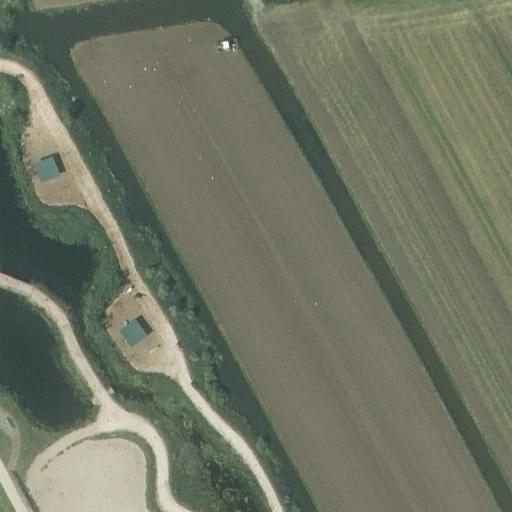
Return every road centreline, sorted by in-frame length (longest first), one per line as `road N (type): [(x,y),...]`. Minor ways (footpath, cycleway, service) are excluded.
road 1 (unknown): [(0,67),(32,89),(174,352),(177,371),(251,459),(277,511)]
road 2 (unknown): [(177,511),(166,505),(157,443),(132,424),(67,441),(42,459),(30,486)]
road 3 (unknown): [(119,423),(58,315),(0,280)]
